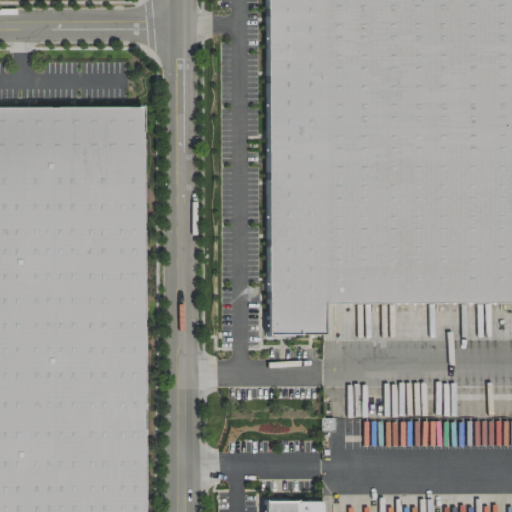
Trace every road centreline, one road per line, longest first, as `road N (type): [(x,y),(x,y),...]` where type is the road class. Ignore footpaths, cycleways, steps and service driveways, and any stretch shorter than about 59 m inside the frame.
road 1 (residential): [(179,0),(179,511)]
road 2 (residential): [(0,24),(179,22)]
